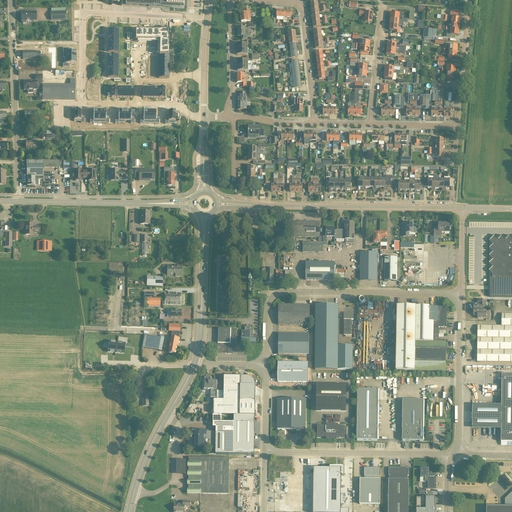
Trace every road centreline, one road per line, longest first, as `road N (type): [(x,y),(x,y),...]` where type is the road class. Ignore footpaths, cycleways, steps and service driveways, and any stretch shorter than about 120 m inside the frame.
road 1 (residential): [(206,18),(82,12),(81,104),(137,104)]
road 2 (unclassified): [(266,365),(267,306),(278,293),(460,294)]
road 3 (tertiary): [(462,207),(244,205)]
road 4 (residential): [(18,201),(11,0)]
road 5 (unclassified): [(265,452),(454,454)]
road 6 (secondary): [(129,511),(143,462),(194,364)]
road 7 (unclassified): [(454,454),(460,294)]
road 8 (unknown): [(311,453),(312,418),(345,421),(347,509)]
road 9 (unknown): [(396,454),(403,391),(480,380)]
road 10 (secondary): [(18,201),(148,203)]
road 11 (residential): [(313,123),(297,3)]
